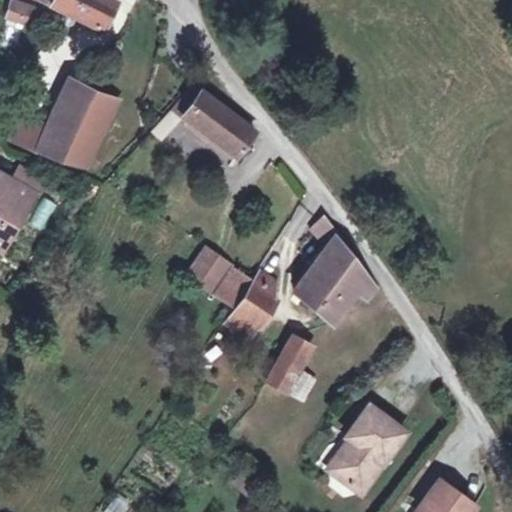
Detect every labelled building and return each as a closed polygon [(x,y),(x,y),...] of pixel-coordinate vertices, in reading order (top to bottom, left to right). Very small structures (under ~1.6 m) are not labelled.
[(39,11),(13,0),(5,16),(30,28),(39,11)] [(34,0),(35,0),(102,34),(118,3),(111,0),(34,0)] [(121,102),(69,79),(47,125),(36,150),(89,169),(121,102)] [(253,131),(196,83),(174,108),(186,118),(234,158),(253,131)] [(186,118),(174,108),(154,128),(166,140),(186,118)] [(47,125),(21,115),(9,139),(36,150),(47,125)] [(42,177),(20,166),(12,182),(34,193),(42,177)] [(12,182),(0,175),(0,245),(5,248),(34,193),(12,182)] [(39,230),(55,205),(44,198),(28,223),(39,230)] [(339,230),(323,212),(311,227),(325,249),(295,293),(334,324),(357,293),(370,301),(379,287),(337,235),(339,230)] [(223,261),(199,248),(184,276),(208,289),(223,261)] [(251,280),(229,264),(211,294),(232,308),(251,280)] [(278,284),(258,270),(251,280),(232,308),(227,316),(254,334),(279,298),(273,294),(278,284)] [(313,344),(291,332),(269,378),(290,390),(300,368),(313,344)] [(313,375),(300,368),(290,390),(302,397),(313,375)] [(407,430),(370,403),(348,435),(351,437),(357,441),(334,471),(363,492),(407,430)] [(357,441),(351,437),(329,468),(334,471),(357,441)] [(472,511),(477,506),(441,479),(417,510),(419,511),(472,511)]
